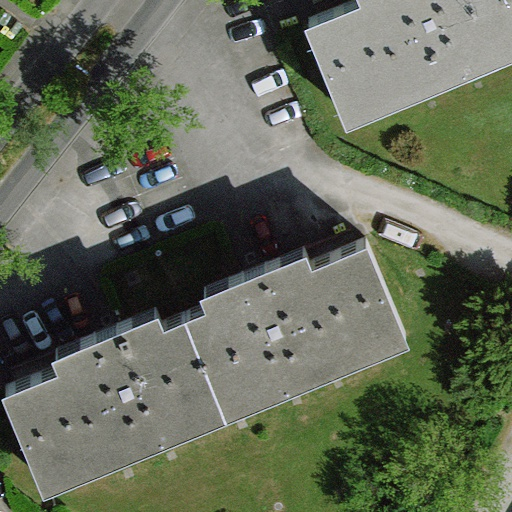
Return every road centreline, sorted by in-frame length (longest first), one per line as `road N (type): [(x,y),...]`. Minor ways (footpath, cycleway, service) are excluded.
road 1 (tertiary): [(0,203),(161,0)]
road 2 (tertiary): [(101,0),(0,125)]
